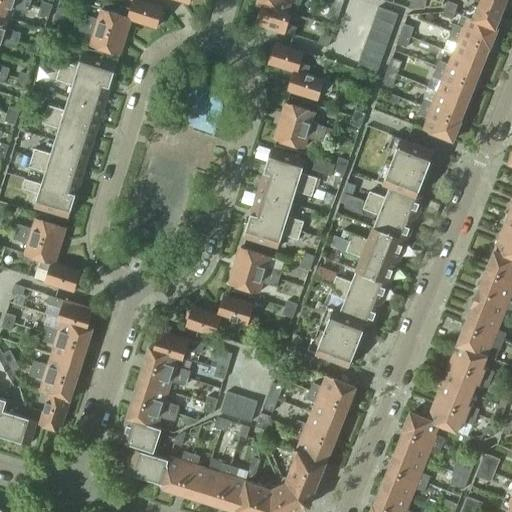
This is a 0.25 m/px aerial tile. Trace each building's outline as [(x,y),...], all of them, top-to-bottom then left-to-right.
[(13,0),(0,0),(0,14),(9,17),(12,7),(23,11),(28,12),(30,5),(25,4),(13,0)] [(101,8),(111,11),(114,4),(103,0),(101,8)] [(123,12),(122,16),(131,18),(157,27),(158,22),(161,22),(164,12),(162,12),(163,7),(141,0),(133,0),(131,9),(129,8),(127,13),(123,12)] [(258,0),(257,3),(262,4),(287,12),(291,1),(293,2),(299,4),(299,0),(258,0)] [(448,0),(445,7),(456,11),(458,3),(448,0)] [(480,0),(478,6),(476,5),(473,11),(464,8),(462,13),(467,15),(467,16),(496,26),(506,0),(480,0)] [(43,1),(40,8),(51,11),(53,4),(43,1)] [(262,4),(256,23),(270,28),(279,30),(292,35),(293,31),(294,27),(289,25),(286,24),(290,13),(287,12),(262,4)] [(329,11),(339,14),(341,8),(331,4),(329,11)] [(59,7),(56,14),(66,17),(69,10),(59,7)] [(378,7),(374,17),(394,24),(398,14),(378,7)] [(456,11),(445,7),(443,15),(453,18),(456,11)] [(51,11),(40,8),(38,15),(48,19),(51,11)] [(88,15),(85,23),(126,36),(131,18),(122,16),(103,10),(100,19),(88,15)] [(337,21),(339,14),(329,11),(327,18),(337,21)] [(0,14),(0,34),(14,39),(19,40),(21,33),(16,31),(5,27),(9,17),(0,14)] [(66,17),(56,14),(54,21),(64,24),(66,17)] [(498,27),(496,26),(467,16),(463,26),(455,22),(451,32),(489,46),(490,47),(498,27)] [(394,24),(374,17),(371,27),(391,34),(394,24)] [(83,31),(95,34),(91,44),(120,54),(126,36),(85,23),(83,31)] [(414,27),(404,23),(402,30),(412,33),(414,27)] [(371,27),(367,37),(387,44),(391,34),(371,27)] [(322,29),(320,35),(330,39),(332,32),(322,29)] [(412,33),(402,30),(400,37),(410,40),(412,33)] [(457,42),(452,53),(482,64),(489,46),(451,32),(448,38),(454,41),(457,42)] [(0,34),(0,44),(0,43),(11,47),(16,48),(19,40),(14,39),(0,34)] [(330,39),(320,35),(318,42),(328,45),(330,39)] [(32,36),(30,43),(39,46),(42,39),(32,36)] [(387,44),(367,37),(364,47),(384,54),(387,44)] [(410,40),(400,37),(397,43),(407,47),(410,40)] [(271,46),(268,56),(270,57),(269,62),(294,70),(305,73),(307,69),(301,67),(302,63),(299,62),(303,51),(275,42),(274,47),(271,46)] [(39,46),(30,43),(27,50),(37,53),(39,46)] [(364,47),(360,57),(380,64),(384,54),(364,47)] [(78,66),(62,61),(59,71),(110,87),(117,63),(83,52),(78,66)] [(475,82),(482,64),(452,53),(448,63),(440,60),(437,68),(475,82)] [(377,75),(380,64),(360,57),(356,68),(377,75)] [(402,61),(392,57),(390,64),(400,68),(402,61)] [(336,62),(326,58),(323,65),(334,69),(336,62)] [(0,72),(3,74),(7,75),(10,68),(5,67),(0,64),(0,72)] [(400,68),(390,64),(387,71),(398,74),(400,68)] [(442,79),(438,90),(468,101),(475,82),(437,68),(433,76),(442,79)] [(294,70),(288,89),(318,99),(322,88),(324,88),(328,89),(329,85),(330,81),(305,73),(294,70)] [(103,108),(110,87),(59,71),(57,78),(73,84),(68,97),(103,108)] [(398,74),(387,71),(385,77),(395,81),(398,74)] [(19,79),(28,82),(31,75),(22,72),(19,79)] [(395,81),(385,77),(383,84),(393,87),(395,81)] [(19,79),(17,85),(26,88),(28,82),(19,79)] [(460,120),(468,101),(438,90),(433,100),(431,99),(425,97),(422,105),(460,120)] [(401,96),(390,93),(388,100),(398,104),(401,96)] [(48,104),(45,113),(45,114),(96,130),(103,108),(68,97),(65,110),(48,104)] [(324,125),(312,122),(316,111),(286,102),(280,120),(321,133),(324,125)] [(418,114),(424,116),(428,118),(423,129),(453,140),(461,120),(460,120),(422,105),(418,114)] [(7,114),(18,117),(20,110),(10,106),(7,114)] [(353,116),(363,120),(366,113),(356,109),(353,116)] [(18,117),(7,114),(5,121),(15,125),(18,117)] [(89,152),(96,130),(45,114),(43,122),(59,127),(54,141),(89,152)] [(363,120),(353,116),(350,124),(361,127),(363,120)] [(319,140),(321,133),(280,120),(275,138),(305,147),(308,137),(319,140)] [(388,147),(395,150),(393,156),(427,169),(434,151),(394,134),(388,147)] [(0,141),(0,149),(7,152),(9,145),(0,141)] [(54,141),(51,153),(35,148),(31,158),(82,174),(89,152),(54,141)] [(318,177),(301,172),(306,159),(272,148),(264,171),(315,187),(318,177)] [(22,163),(29,166),(31,158),(24,155),(22,163)] [(420,187),(427,169),(393,156),(386,173),(420,187)] [(320,159),(313,157),(309,168),(316,170),(320,159)] [(336,164),(346,168),(349,160),(339,157),(336,164)] [(76,195),(82,174),(31,158),(29,166),(46,171),(42,183),(25,178),(24,179),(76,195)] [(346,168),(336,164),(334,171),(344,175),(346,168)] [(312,196),(315,187),(264,171),(257,193),(291,204),(296,191),(312,196)] [(420,187),(386,173),(382,182),(388,185),(385,194),(420,208),(425,196),(418,193),(420,187)] [(22,187),(39,192),(34,207),(69,217),(76,195),(24,179),(22,187)] [(324,200),(326,191),(316,188),(314,197),(324,200)] [(413,225),(420,208),(385,194),(383,197),(369,190),(363,205),(413,225)] [(251,215),(301,231),(304,220),(288,215),(291,204),(257,193),(251,215)] [(350,194),(346,206),(360,211),(364,200),(350,194)] [(406,243),(413,225),(363,205),(362,208),(376,214),(371,229),(406,243)] [(511,214),(509,213),(502,232),(511,235),(511,214)] [(299,238),(301,231),(251,215),(244,236),(278,247),(282,234),(299,238)] [(32,227),(21,224),(18,232),(60,245),(66,227),(35,217),(32,227)] [(399,261),(406,243),(371,229),(367,239),(352,232),(348,241),(399,261)] [(36,257),(46,259),(55,262),(60,245),(18,232),(17,238),(28,242),(24,253),(25,254),(36,257)] [(494,250),(511,257),(511,235),(502,232),(494,250)] [(392,278),(399,261),(348,241),(345,250),(359,257),(357,265),(392,278)] [(279,269),(268,265),(271,256),(241,246),(235,265),(276,278),(279,269)] [(511,257),(494,250),(487,269),(511,278),(511,257)] [(302,259),(312,262),(315,255),(305,251),(302,259)] [(25,254),(23,260),(34,263),(36,257),(25,254)] [(81,270),(55,262),(46,259),(44,264),(48,264),(46,270),(48,271),(45,281),(74,290),(76,285),(79,285),(81,277),(80,274),(81,270)] [(312,262),(302,259),(299,266),(309,270),(312,262)] [(274,286),(276,278),(235,265),(229,282),(259,293),(262,282),(274,286)] [(385,296),(392,278),(357,265),(350,281),(334,275),(334,276),(385,296)] [(480,288),(509,299),(511,290),(511,278),(487,269),(480,288)] [(378,314),(385,296),(334,276),(328,293),(343,298),(343,300),(378,314)] [(13,291),(23,294),(26,286),(15,283),(13,291)] [(511,300),(509,299),(480,288),(472,307),(500,319),(505,308),(508,309),(510,304),(511,305),(511,300)] [(218,313),(229,317),(254,325),(255,321),(252,320),(253,315),(250,314),(254,303),(224,294),(218,313)] [(62,319),(62,321),(92,331),(93,328),(88,326),(94,309),(50,295),(48,303),(60,307),(57,317),(62,319)] [(295,310),(298,303),(288,300),(286,307),(295,310)] [(373,325),(378,314),(343,300),(338,311),(332,308),(329,315),(364,329),(366,323),(373,325)] [(228,321),(229,317),(218,313),(193,305),(191,310),(188,311),(186,319),(188,321),(187,325),(216,334),(219,324),(221,324),(222,319),(228,321)] [(293,317),(295,310),(286,307),(283,314),(293,317)] [(505,333),(496,329),(500,319),(472,307),(465,325),(503,340),(505,333)] [(4,319),(15,323),(18,316),(7,312),(4,319)] [(357,347),(364,329),(329,315),(322,333),(357,347)] [(15,323),(4,319),(2,327),(13,330),(15,323)] [(48,327),(45,338),(85,351),(92,331),(62,321),(59,330),(48,327)] [(457,344),(486,355),(490,344),(499,348),(503,340),(465,325),(457,344)] [(149,347),(178,357),(178,356),(183,357),(186,347),(197,350),(199,342),(160,329),(154,347),(150,345),(149,347)] [(249,337),(239,333),(236,341),(247,344),(249,337)] [(349,365),(357,347),(322,333),(319,341),(312,338),(308,349),(349,365)] [(54,343),(48,360),(79,370),(85,351),(45,338),(44,340),(54,343)] [(493,371),(482,366),(486,355),(457,344),(450,362),(490,378),(493,371)] [(143,366),(187,380),(190,371),(175,366),(178,357),(149,347),(143,366)] [(274,363),(277,353),(257,347),(254,357),(274,363)] [(4,353),(9,362),(16,358),(11,349),(4,353)] [(16,358),(9,362),(14,371),(21,367),(16,358)] [(43,379),(43,380),(73,390),(79,370),(48,360),(47,365),(37,361),(32,375),(43,379)] [(229,364),(219,361),(217,368),(227,371),(229,364)] [(443,381),(471,392),(476,381),(487,386),(490,378),(450,362),(443,381)] [(280,363),(277,370),(288,375),(291,368),(280,363)] [(138,384),(166,394),(170,381),(185,386),(187,380),(143,366),(138,384)] [(225,378),(227,371),(217,368),(215,375),(225,378)] [(288,375),(277,370),(275,378),(285,382),(288,375)] [(356,386),(327,375),(322,386),(313,382),(310,390),(348,405),(356,386)] [(49,392),(46,403),(67,409),(73,390),(43,380),(40,389),(49,392)] [(479,408),(467,403),(471,392),(443,381),(435,400),(476,416),(479,408)] [(284,386),(273,382),(271,388),(281,392),(284,386)] [(132,403),(175,417),(179,406),(164,401),(166,394),(138,384),(132,403)] [(281,392),(271,388),(268,395),(278,399),(281,392)] [(311,412),(341,424),(348,405),(310,390),(306,398),(316,401),(311,412)] [(231,414),(238,394),(227,391),(221,411),(231,414)] [(502,393),(499,402),(506,405),(510,396),(502,393)] [(238,394),(231,414),(242,417),(248,397),(238,394)] [(216,405),(218,398),(208,395),(206,402),(216,405)] [(278,399),(268,395),(265,401),(276,405),(278,399)] [(6,400),(0,397),(0,434),(10,438),(18,413),(3,408),(6,400)] [(252,420),(258,400),(248,397),(242,417),(252,420)] [(428,418),(439,423),(457,430),(461,418),(473,423),(476,416),(435,400),(428,418)] [(276,405),(265,401),(263,408),(273,412),(276,405)] [(213,412),(216,405),(206,402),(203,409),(213,412)] [(499,402),(495,413),(502,416),(506,405),(499,402)] [(46,403),(43,411),(40,423),(60,429),(67,409),(46,403)] [(126,421),(159,432),(161,427),(156,426),(159,415),(174,419),(175,417),(132,403),(126,421)] [(36,422),(40,423),(43,411),(37,409),(34,418),(18,413),(10,438),(29,444),(36,422)] [(271,415),(261,412),(259,419),(268,422),(271,415)] [(296,427),(334,442),(341,424),(311,412),(307,422),(299,419),(296,427)] [(435,433),(439,423),(428,418),(413,412),(409,414),(403,430),(404,430),(442,445),(445,437),(435,433)] [(190,425),(199,419),(186,415),(183,423),(190,425)] [(222,429),(225,418),(218,416),(215,426),(222,429)] [(229,431),(232,421),(225,418),(222,429),(229,431)] [(268,422),(259,419),(256,426),(266,429),(268,422)] [(134,448),(152,454),(159,432),(126,421),(120,440),(135,445),(134,448)] [(511,429),(511,424),(506,422),(502,432),(510,435),(511,429)] [(247,437),(250,426),(241,424),(238,434),(247,437)] [(497,428),(487,424),(484,432),(494,436),(497,428)] [(301,439),(296,450),(326,462),(334,442),(296,427),(292,436),(301,439)] [(396,449),(424,460),(429,450),(438,454),(442,445),(404,430),(396,449)] [(182,445),(187,431),(177,436),(175,442),(182,445)] [(473,436),(467,434),(463,445),(469,447),(471,442),(473,436)] [(484,440),(473,436),(471,442),(482,446),(484,440)] [(482,446),(471,442),(469,447),(480,451),(482,446)] [(159,456),(152,454),(134,448),(127,472),(161,483),(168,459),(159,456)] [(296,454),(288,472),(283,485),(312,496),(326,462),(296,450),(293,449),(292,453),(296,454)] [(430,475),(420,471),(424,460),(396,449),(389,468),(427,483),(430,475)] [(483,458),(493,462),(495,457),(485,453),(483,458)] [(161,483),(164,487),(178,492),(190,455),(186,454),(185,458),(181,457),(180,459),(169,456),(168,459),(161,483)] [(197,498),(207,468),(196,465),(197,462),(193,460),(194,456),(190,455),(178,492),(197,498)] [(491,468),(496,470),(500,459),(495,457),(493,462),(491,468)] [(491,468),(493,462),(483,458),(481,464),(491,468)] [(454,471),(459,473),(461,467),(463,461),(459,459),(454,471)] [(461,467),(471,471),(473,465),(463,461),(461,467)] [(491,468),(481,464),(479,470),(489,474),(491,468)] [(217,504),(228,467),(225,466),(223,470),(218,469),(218,471),(207,468),(197,498),(217,504)] [(228,467),(217,504),(236,510),(246,479),(235,476),(236,474),(231,472),(232,468),(228,467)] [(471,471),(461,467),(459,473),(469,476),(471,471)] [(381,486),(411,498),(415,487),(424,491),(427,483),(389,468),(381,486)] [(491,468),(489,474),(487,479),(492,481),(496,470),(491,468)] [(489,474),(479,470),(476,475),(487,479),(489,474)] [(455,484),(457,478),(459,473),(454,471),(450,482),(455,484)] [(466,482),(469,476),(459,473),(457,478),(466,482)] [(242,511),(266,511),(274,489),(251,481),(252,477),(247,475),(246,479),(236,510),(242,511)] [(466,482),(457,478),(455,484),(464,488),(466,482)] [(283,485),(279,487),(274,489),(266,511),(292,511),(306,505),(307,505),(309,504),(310,501),(312,496),(283,485)] [(414,511),(409,510),(406,509),(411,498),(381,486),(374,505),(393,511),(414,511)] [(511,491),(510,495),(500,492),(499,496),(511,500),(511,491)] [(468,496),(466,501),(476,505),(478,499),(468,496)] [(511,511),(511,500),(499,496),(497,500),(510,505),(508,509),(510,510),(509,511),(511,511)] [(438,508),(443,510),(446,505),(448,499),(443,497),(438,508)] [(458,503),(448,499),(446,505),(456,509),(458,503)] [(476,505),(474,511),(476,511),(478,511),(483,501),(478,499),(476,505)] [(466,501),(464,507),(474,511),(476,505),(466,501)]
